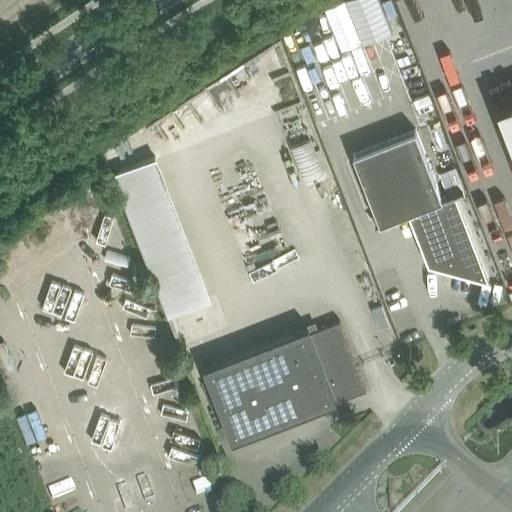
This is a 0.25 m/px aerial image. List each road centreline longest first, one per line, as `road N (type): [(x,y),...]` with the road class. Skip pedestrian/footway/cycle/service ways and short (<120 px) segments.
road 1 (unclassified): [(325,511),(491,354),(511,344)]
road 2 (secondary): [(0,113),(175,0)]
road 3 (unknown): [(511,497),(467,471),(418,423)]
